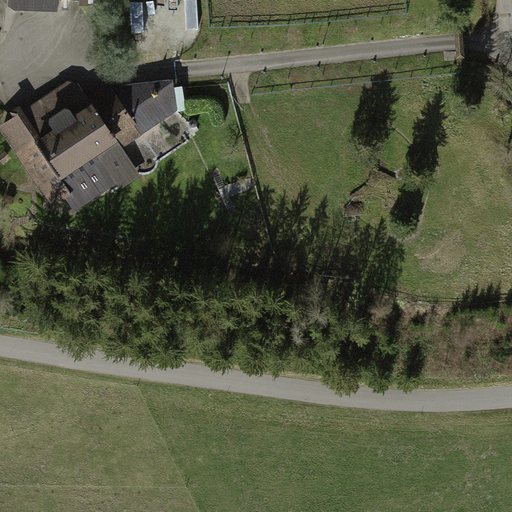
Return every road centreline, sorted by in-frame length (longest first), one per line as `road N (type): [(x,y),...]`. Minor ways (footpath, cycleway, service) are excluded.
road 1 (unclassified): [(0,345),(336,394),(410,401),(511,396)]
road 2 (track): [(511,44),(169,71),(16,66)]
